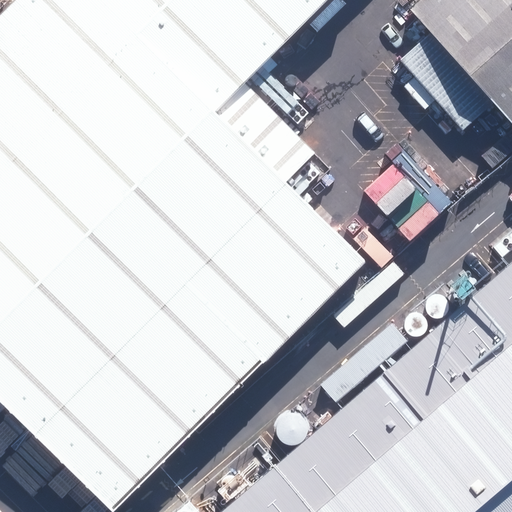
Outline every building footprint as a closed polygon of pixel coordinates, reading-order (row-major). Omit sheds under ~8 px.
[(327,0),(19,0),(0,19),(0,317),(218,106),(327,0)] [(511,0),(426,0),(408,16),(511,132),(511,0)] [(218,106),(0,317),(0,393),(115,511),(119,511),(374,266),(218,106)] [(443,185),(415,157),(405,166),(433,195),(443,185)] [(511,511),(511,255),(207,511),(511,511)] [(408,339),(393,322),(322,383),(337,401),(408,339)]
